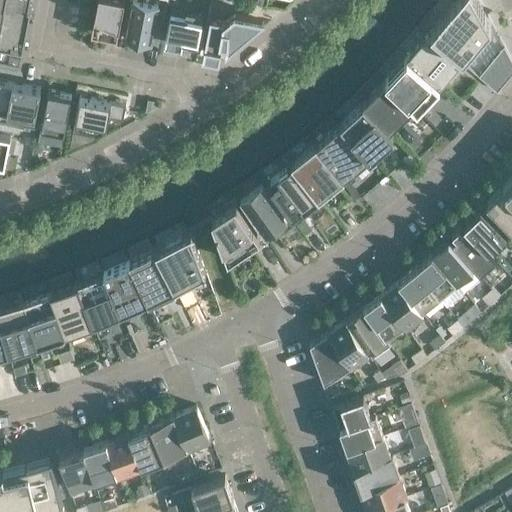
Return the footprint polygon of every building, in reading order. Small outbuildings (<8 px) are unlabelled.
[(0,0),(0,39),(22,44),(30,2),(28,2),(28,0),(0,0)] [(97,0),(97,8),(95,8),(94,16),(95,17),(91,32),(107,33),(109,25),(118,27),(119,14),(123,0),(97,0)] [(136,0),(131,0),(124,38),(150,43),(158,4),(136,0)] [(478,0),(453,0),(430,28),(462,55),(490,22),(478,0)] [(202,13),(171,7),(164,44),(195,50),(202,13)] [(203,51),(203,54),(218,57),(219,54),(260,19),(263,17),(234,11),(226,17),(210,14),(203,51)] [(427,32),(406,56),(439,85),(460,60),(427,32)] [(406,56),(385,79),(412,105),(416,109),(439,85),(406,56)] [(486,61),(476,74),(496,90),(506,78),(486,61)] [(40,87),(0,79),(0,105),(7,107),(6,111),(34,116),(40,87)] [(412,105),(385,79),(362,101),(389,128),(412,105)] [(39,133),(62,137),(71,93),(48,89),(39,133)] [(125,104),(79,95),(73,125),(95,130),(96,122),(106,124),(108,116),(122,119),(125,104)] [(362,101),(339,122),(368,155),(393,132),(389,128),(362,101)] [(368,155),(339,122),(315,142),(342,175),(343,176),(369,155),(368,155)] [(0,134),(0,164),(4,166),(9,136),(0,134)] [(341,175),(315,142),(313,144),(313,145),(294,160),(293,160),(291,162),(317,195),(316,195),(317,196),(318,195),(326,189),(327,188),(333,183),(333,184),(334,183),(334,182),(341,176),(342,177),(343,176),(342,175),(341,175)] [(295,213),(304,207),(304,206),(313,199),(314,200),(318,197),(317,196),(316,195),(291,162),(287,165),(288,166),(279,172),(278,172),(270,178),(266,180),(291,216),(295,214),(295,213)] [(286,218),(262,183),(240,198),(264,235),(265,234),(274,228),(275,227),(275,226),(286,218)] [(511,183),(506,189),(502,185),(501,187),(505,192),(491,205),(487,201),(485,203),(511,229),(511,183)] [(260,237),(236,201),(212,216),(227,259),(260,237)] [(480,208),(463,224),(489,252),(506,235),(480,208)] [(304,219),(297,223),(304,233),(311,228),(304,219)] [(451,235),(455,239),(452,242),(448,238),(447,239),(479,274),(495,260),(463,224),(462,225),(466,229),(463,232),(459,228),(451,235)] [(189,229),(156,247),(155,247),(154,247),(174,286),(175,286),(204,270),(204,271),(205,270),(190,228),(189,229)] [(456,282),(472,267),(447,239),(431,253),(456,282)] [(154,247),(129,259),(147,299),(174,286),(154,247)] [(456,282),(431,253),(414,267),(439,296),(456,282)] [(147,299),(129,259),(103,271),(120,311),(147,299)] [(414,267),(397,280),(421,310),(439,296),(414,267)] [(120,311),(103,271),(77,281),(92,323),(120,311)] [(397,280),(380,293),(403,324),(404,326),(423,312),(421,310),(397,280)] [(92,323),(77,281),(50,291),(64,333),(92,323)] [(489,304),(498,296),(491,287),(482,295),(489,304)] [(36,342),(41,358),(52,354),(47,339),(64,333),(50,291),(23,300),(36,342)] [(403,324),(380,293),(363,306),(385,337),(403,324)] [(36,342),(23,300),(0,306),(0,323),(7,350),(36,342)] [(472,318),(480,311),(474,303),(466,310),(472,318)] [(386,339),(385,337),(363,306),(345,319),(368,352),(372,357),(390,344),(386,339)] [(453,333),(463,325),(457,318),(448,326),(453,333)] [(345,319),(327,331),(349,364),(368,352),(345,319)] [(313,340),(309,342),(323,382),(330,377),(330,378),(331,377),(342,369),(342,370),(343,369),(349,364),(327,331),(324,333),(323,333),(323,334),(314,340),(313,339),(313,340)] [(435,348),(444,340),(439,333),(430,341),(435,348)] [(416,362),(426,355),(421,348),(411,355),(416,362)] [(69,349),(57,353),(60,362),(72,358),(69,349)] [(400,358),(382,371),(386,378),(403,372),(407,368),(400,358)] [(13,368),(15,375),(26,372),(24,364),(13,368)] [(373,374),(377,381),(386,378),(380,368),(373,374)] [(411,401),(408,392),(400,395),(403,404),(411,401)] [(331,405),(339,427),(370,416),(363,394),(331,405)] [(418,422),(411,401),(403,404),(398,406),(404,426),(418,422)] [(195,404),(173,414),(187,447),(210,437),(195,404)] [(173,414),(151,423),(164,456),(187,447),(173,414)] [(370,416),(339,427),(346,447),(382,434),(375,414),(370,416)] [(151,423),(128,432),(141,465),(164,456),(151,423)] [(414,446),(425,442),(420,426),(409,430),(414,446)] [(128,432),(106,440),(117,472),(116,472),(117,474),(141,465),(128,432)] [(382,434),(346,447),(354,467),(390,455),(382,434)] [(106,440),(83,448),(93,480),(94,479),(116,472),(117,472),(106,440)] [(429,452),(425,442),(414,446),(413,446),(417,456),(429,452)] [(83,448),(59,456),(70,490),(95,481),(94,479),(93,480),(83,448)] [(390,455),(354,467),(361,488),(399,474),(392,454),(390,455)] [(0,511),(63,511),(51,458),(24,465),(0,471),(0,511)] [(196,467),(199,476),(206,473),(203,464),(196,467)] [(439,481),(435,468),(425,471),(430,484),(439,481)] [(224,474),(191,486),(199,510),(200,510),(232,498),(233,498),(224,474)] [(399,474),(361,488),(368,508),(404,495),(404,496),(406,495),(399,474)] [(145,483),(137,485),(138,489),(135,490),(138,497),(151,493),(148,486),(146,486),(145,483)] [(437,504),(446,501),(440,483),(431,486),(437,504)] [(404,495),(368,508),(369,511),(410,511),(404,496),(404,495)] [(100,500),(103,509),(116,505),(113,496),(100,500)] [(237,511),(232,498),(200,510),(200,511),(237,511)] [(490,498),(481,504),(485,511),(488,511),(496,508),(490,498)] [(88,511),(85,503),(75,507),(77,511),(88,511)] [(447,503),(435,507),(437,511),(445,511),(449,511),(447,503)]
